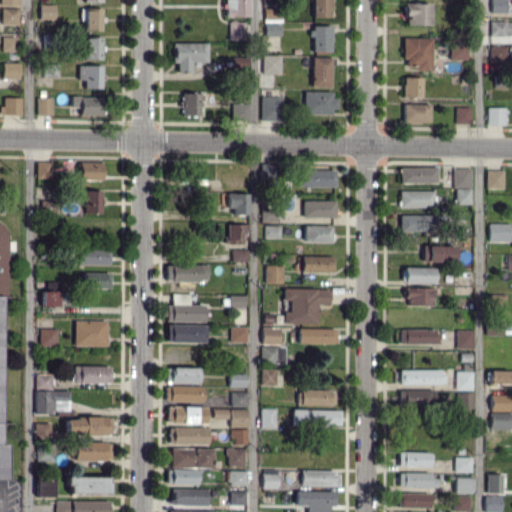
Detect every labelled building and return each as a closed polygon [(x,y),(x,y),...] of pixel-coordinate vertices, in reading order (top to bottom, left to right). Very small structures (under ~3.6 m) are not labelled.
[(247,16),(247,0),(223,0),(223,16),(247,16)] [(329,0),(310,0),(311,17),(330,16),(329,0)] [(504,0),(488,0),(488,13),(505,13),(504,0)] [(428,3),(403,3),(403,24),(428,24),(428,3)] [(54,4),(37,4),(37,19),(53,19),(54,4)] [(0,13),(0,23),(17,24),(17,8),(0,7),(0,13)] [(82,30),(100,30),(100,8),(82,7),(82,30)] [(511,34),(511,22),(511,20),(489,21),(489,35),(511,34)] [(227,39),(244,40),(244,22),(227,21),(227,39)] [(330,51),(330,25),(310,25),(310,51),(330,51)] [(0,47),(0,51),(17,51),(17,36),(0,36),(0,47)] [(101,59),(101,36),(81,37),(81,59),(101,59)] [(430,38),(403,37),(402,68),(429,69),(430,38)] [(171,62),(175,62),(176,71),(190,71),(189,62),(205,61),(205,42),(170,43),(171,62)] [(466,59),(465,43),(448,43),(448,60),(466,59)] [(504,61),(504,45),(488,45),(488,61),(504,61)] [(279,55),(257,55),(257,73),(279,73),(279,55)] [(330,86),(330,57),(310,57),(309,86),(330,86)] [(17,62),(1,62),(1,78),(17,78),(17,62)] [(57,63),(41,63),(41,76),(57,76),(57,63)] [(100,87),(100,65),(76,65),(76,80),(83,79),(83,87),(100,87)] [(421,77),(402,76),(402,96),(421,96),(421,77)] [(333,112),(333,90),(299,91),(300,112),(333,112)] [(199,115),(199,92),(180,92),(180,115),(199,115)] [(280,96),(259,95),(258,119),(279,120),(280,96)] [(51,114),(51,96),(35,96),(35,114),(51,114)] [(69,106),(78,107),(77,114),(100,115),(100,96),(70,96),(69,106)] [(0,114),(19,115),(20,97),(2,97),(2,106),(0,106),(0,114)] [(247,103),(230,103),(230,119),(246,120),(247,103)] [(428,104),(402,103),(402,122),(428,122),(428,104)] [(469,106),(454,107),(454,124),(469,123),(469,106)] [(504,107),(485,107),(486,125),(504,125),(504,107)] [(35,177),(49,177),(50,161),(35,161),(35,177)] [(100,162),(77,162),(77,180),(100,180),(100,162)] [(271,163),(258,163),(258,180),(270,180),(271,163)] [(435,167),(398,166),(398,182),(435,183),(435,167)] [(470,168),(452,167),(451,188),(454,188),(454,203),(469,203),(470,168)] [(334,186),(334,168),(296,169),(296,187),(334,186)] [(485,188),(502,188),(502,170),(485,169),(485,188)] [(100,213),(100,190),(81,189),(81,212),(100,213)] [(398,207),(433,207),(433,190),(398,190),(398,207)] [(247,192),(225,192),(225,207),(232,207),(232,214),(246,214),(247,192)] [(334,200),(301,200),(301,217),(334,216),(334,200)] [(397,231),(435,232),(435,214),(398,214),(397,231)] [(0,477),(2,478),(0,388),(0,295),(7,295),(5,250),(12,250),(11,241),(6,241),(5,218),(0,217),(0,477)] [(486,223),(486,242),(509,241),(508,222),(486,223)] [(241,243),(241,231),(247,231),(247,224),(224,223),(224,243),(241,243)] [(301,241),(330,242),(330,225),(301,224),(301,241)] [(279,225),(262,225),(262,237),(278,237),(279,225)] [(454,246),(421,245),(420,261),(453,262),(454,246)] [(76,248),(76,265),(108,264),(108,247),(76,248)] [(244,262),(246,250),(230,248),(229,260),(244,262)] [(330,256),(300,255),(299,271),(329,272),(330,256)] [(164,280),(205,282),(206,265),(164,263),(164,280)] [(280,283),(281,267),(263,266),(262,282),(280,283)] [(432,283),(433,267),(402,267),(402,282),(432,283)] [(108,272),(83,272),(83,288),(107,288),(108,272)] [(431,287),(403,286),(402,304),(430,305),(431,287)] [(328,304),(328,288),(281,287),(281,299),(287,300),(287,311),(282,311),(282,323),(315,323),(316,304),(328,304)] [(59,305),(58,290),(39,291),(40,306),(59,305)] [(188,293),(170,293),(169,304),(164,304),(164,320),(202,321),(202,304),(187,304),(188,293)] [(244,295),(228,295),(227,307),(244,307),(244,295)] [(105,320),(73,319),(72,345),(105,346),(105,320)] [(204,342),(204,324),(165,324),(165,341),(204,342)] [(228,342),(245,342),(245,326),(228,326),(228,342)] [(278,327),(260,326),(259,344),(277,344),(278,327)] [(296,343),(336,343),(336,328),(296,327),(296,343)] [(55,328),(38,328),(38,346),(55,346),(55,328)] [(435,343),(435,328),(396,329),(397,343),(435,343)] [(471,348),(472,329),(455,329),(454,348),(471,348)] [(258,346),(259,363),(284,362),(283,345),(258,346)] [(109,365),(72,365),(71,383),(108,383),(109,365)] [(197,382),(196,367),(163,367),(164,383),(197,382)] [(259,384),(274,384),(274,368),(259,368),(259,384)] [(438,369),(397,369),(397,384),(438,384),(438,369)] [(471,371),(453,370),(453,389),(470,390),(471,371)] [(511,383),(511,370),(487,370),(487,383),(511,383)] [(244,373),(227,373),(227,386),(244,387),(244,373)] [(50,374),(34,374),(34,389),(34,412),(56,412),(56,414),(68,414),(68,389),(50,389),(50,374)] [(201,386),(163,385),(163,400),(201,401),(201,386)] [(329,390),(296,389),(296,404),(329,404),(329,390)] [(433,390),(398,390),(398,404),(433,404),(433,390)] [(245,406),(245,391),(229,391),(229,406),(245,406)] [(454,408),(471,408),(471,391),(454,392),(454,408)] [(507,411),(507,394),(488,394),(488,410),(507,411)] [(203,423),(204,406),(166,405),(165,422),(203,423)] [(273,427),(273,407),(258,408),(259,427),(273,427)] [(227,426),(246,426),(245,408),(227,408),(227,426)] [(338,427),(338,410),(290,409),(290,426),(338,427)] [(508,411),(488,411),(488,429),(508,429),(508,411)] [(108,434),(108,417),(63,417),(63,434),(108,434)] [(33,439),(50,438),(49,422),(33,422),(33,439)] [(204,444),(205,427),(166,426),(166,444),(204,444)] [(230,428),(230,443),(244,444),(245,428),(230,428)] [(72,442),(73,460),(109,460),(109,441),(72,442)] [(52,460),(52,443),(34,443),(35,461),(52,460)] [(169,467),(210,468),(210,448),(169,447),(169,467)] [(243,447),(225,447),(225,465),(242,466),(243,447)] [(428,466),(428,452),(397,451),(396,465),(428,466)] [(470,456),(452,456),(452,471),(469,472),(470,456)] [(195,484),(195,468),(164,469),(165,484),(195,484)] [(275,487),(275,468),(260,468),(260,488),(275,487)] [(244,470),(225,470),(225,484),(244,485),(244,470)] [(298,484),(337,485),(337,470),(298,470),(298,484)] [(435,486),(435,473),(396,473),(396,487),(435,486)] [(504,473),(485,473),(484,493),(504,493),(504,473)] [(51,476),(35,477),(35,496),(51,496),(51,476)] [(107,493),(107,477),(66,476),(65,492),(107,493)] [(470,478),(453,477),(452,492),(470,492),(470,478)] [(205,489),(169,488),(169,504),(204,505),(205,489)] [(333,491),(293,490),(293,505),(305,505),(305,511),(327,511),(328,506),(332,506),(333,491)] [(428,493),(397,492),(396,507),(428,508),(428,493)] [(468,495),(452,495),(451,510),(468,511),(468,495)] [(499,495),(482,495),(482,511),(491,511),(499,511),(499,495)] [(53,511),(107,511),(108,501),(54,500),(53,511)]
